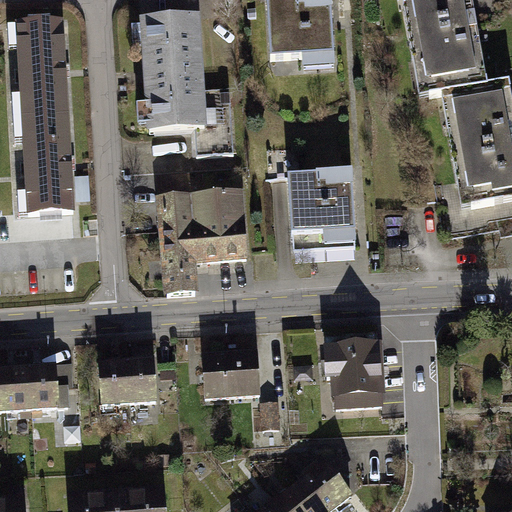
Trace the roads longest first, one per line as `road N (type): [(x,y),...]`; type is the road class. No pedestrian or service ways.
road 1 (residential): [(119,316),(101,0)]
road 2 (tertiary): [(415,299),(119,316)]
road 3 (residential): [(415,299),(420,485),(406,511)]
